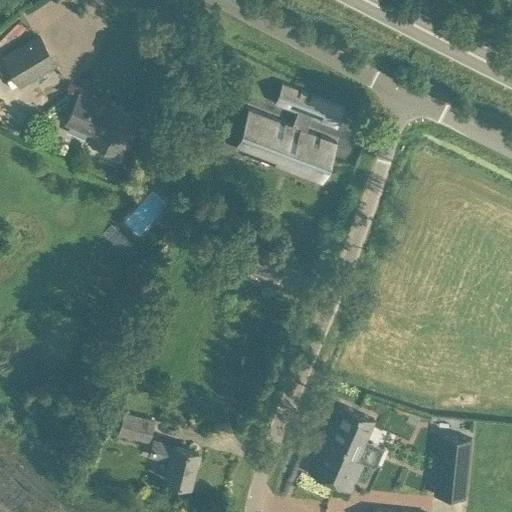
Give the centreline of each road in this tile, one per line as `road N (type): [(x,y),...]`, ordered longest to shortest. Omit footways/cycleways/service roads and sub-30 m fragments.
road 1 (unclassified): [(251,511),(408,95)]
road 2 (unclassified): [(408,95),(224,0)]
road 3 (secondary): [(511,75),(363,0)]
